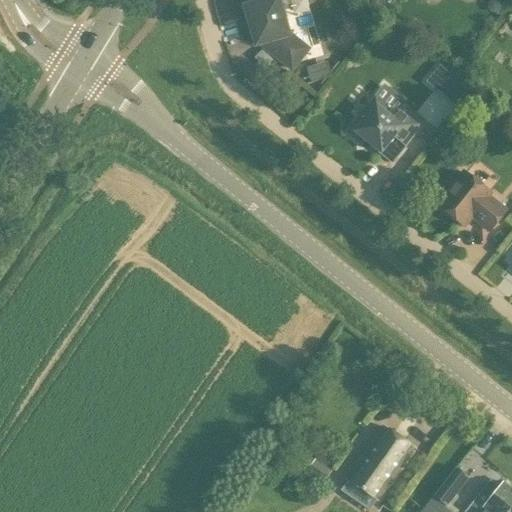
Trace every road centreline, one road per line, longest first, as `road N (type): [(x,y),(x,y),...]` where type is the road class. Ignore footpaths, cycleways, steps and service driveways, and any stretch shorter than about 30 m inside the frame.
road 1 (tertiary): [(511,414),(80,64)]
road 2 (residential): [(511,312),(225,84),(212,57),(205,0)]
road 3 (tertiary): [(0,202),(80,64)]
